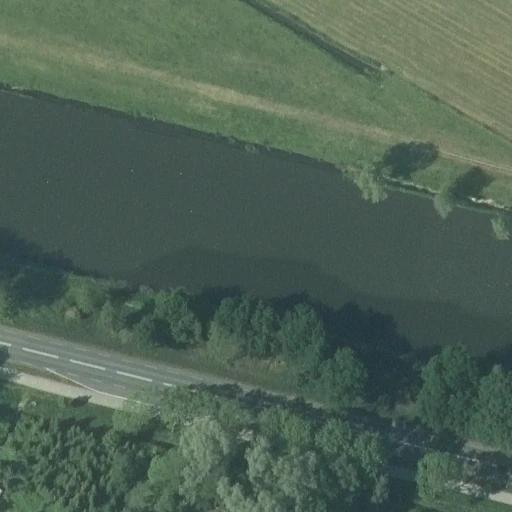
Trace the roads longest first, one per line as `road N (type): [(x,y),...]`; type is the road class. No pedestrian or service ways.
road 1 (primary): [(511,467),(0,339)]
road 2 (track): [(295,111),(511,173)]
